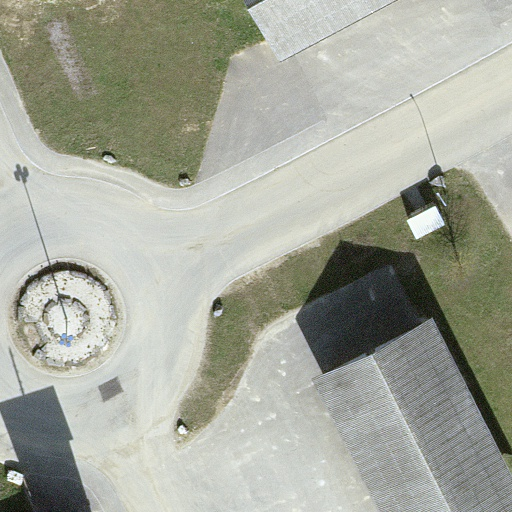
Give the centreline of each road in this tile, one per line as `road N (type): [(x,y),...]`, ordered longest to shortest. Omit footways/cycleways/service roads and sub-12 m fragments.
road 1 (track): [(155,266),(511,79)]
road 2 (track): [(0,396),(50,419),(81,419),(138,391),(168,332),(155,266)]
road 3 (track): [(136,242),(79,215),(48,216),(0,239)]
